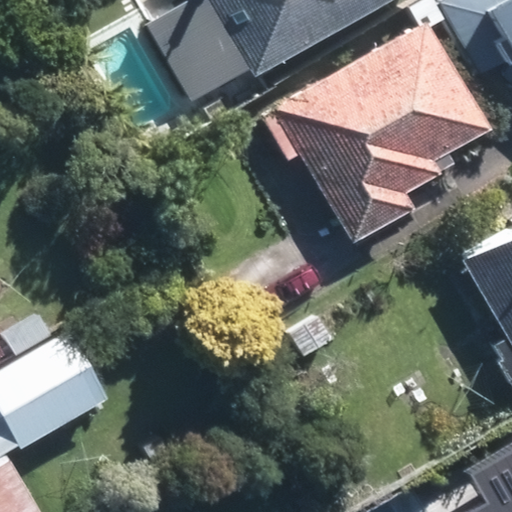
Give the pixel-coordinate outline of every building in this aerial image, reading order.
[(194,0),(149,25),(191,100),(250,67),(255,75),(389,0),(194,0)] [(511,0),(472,0),(511,65),(511,0)] [(390,24),(245,122),(316,225),(461,126),(390,24)] [(511,198),(441,239),(511,360),(511,198)] [(478,511),(511,511),(511,451),(474,474),(492,504),(478,511)] [(425,511),(461,489),(443,460),(393,492),(406,511),(425,511)] [(24,511),(0,469),(0,511),(24,511)]
